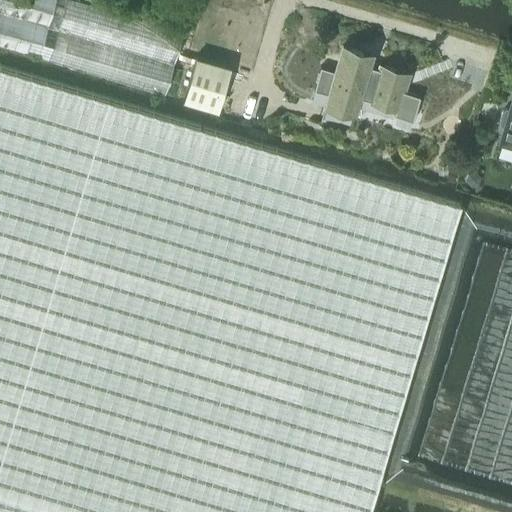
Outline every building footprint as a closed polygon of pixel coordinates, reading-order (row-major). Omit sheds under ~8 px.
[(0,0),(0,42),(164,91),(182,30),(78,0),(0,0)] [(320,65),(314,88),(328,92),(325,104),(353,112),(357,96),(395,107),(393,114),(412,120),(419,95),(403,90),(408,72),(369,60),(371,53),(342,44),(335,70),(320,65)] [(230,65),(194,55),(182,99),(217,109),(230,65)] [(367,511),(459,202),(0,62),(0,511),(367,511)] [(511,100),(500,141),(511,144),(511,100)]
